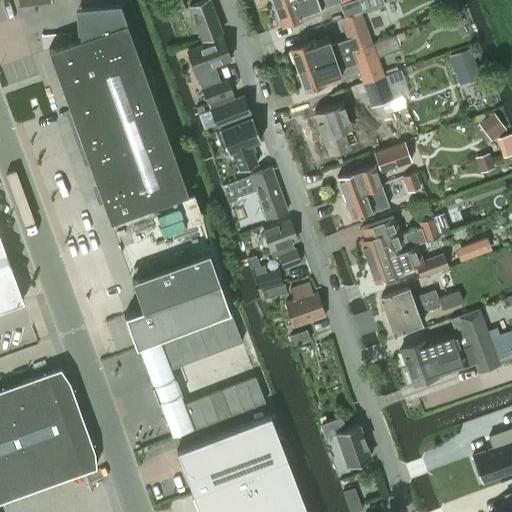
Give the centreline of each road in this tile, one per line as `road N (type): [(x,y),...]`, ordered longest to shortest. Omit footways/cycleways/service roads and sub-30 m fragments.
road 1 (residential): [(404,511),(223,0)]
road 2 (unclassified): [(135,511),(0,134)]
